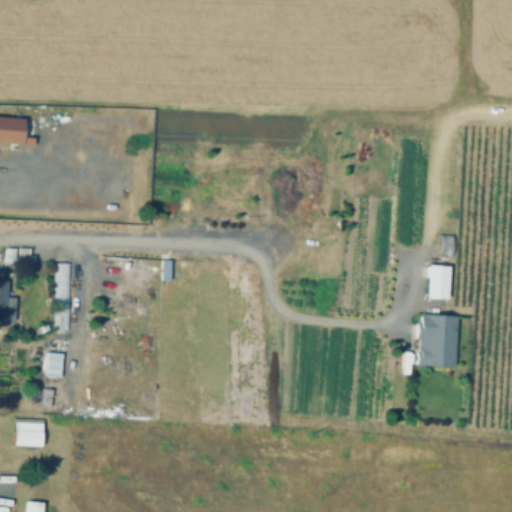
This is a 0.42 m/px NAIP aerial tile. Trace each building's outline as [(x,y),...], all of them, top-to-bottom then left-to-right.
[(0,145),(0,121),(43,125),(41,148),(0,145)] [(4,251),(13,251),(14,265),(4,266),(4,251)] [(28,252),(28,267),(18,267),(18,252),(28,252)] [(158,257),(166,258),(166,279),(158,278),(158,257)] [(421,262),(446,265),(445,297),(423,296),(424,275),(420,274),(421,262)] [(51,267),(66,266),(68,330),(52,330),(51,267)] [(4,278),(0,278),(0,323),(3,324),(3,318),(12,318),(12,295),(4,295),(4,278)] [(416,311),(454,314),(451,366),(413,364),(416,311)] [(59,356),(58,381),(44,380),(46,356),(59,356)] [(49,411),(40,410),(42,391),(52,392),(49,411)] [(13,423),(39,424),(37,450),(11,449),(13,423)] [(18,492),(14,507),(0,502),(0,491),(1,488),(18,492)] [(42,503),(40,511),(27,511),(29,502),(42,503)]
